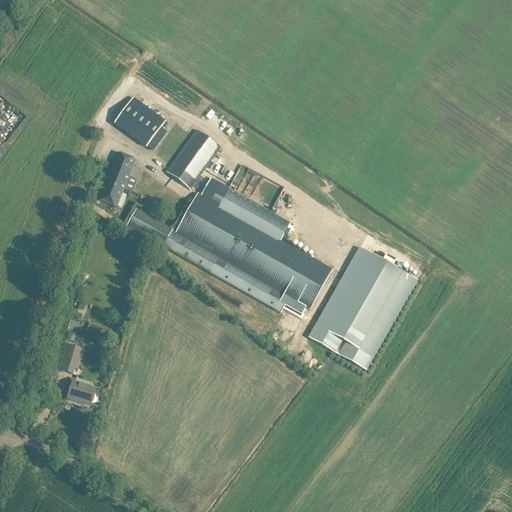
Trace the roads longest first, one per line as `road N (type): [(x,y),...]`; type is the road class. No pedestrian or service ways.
road 1 (unclassified): [(12,435),(76,208),(105,136)]
road 2 (unclassified): [(143,511),(46,447),(12,435)]
